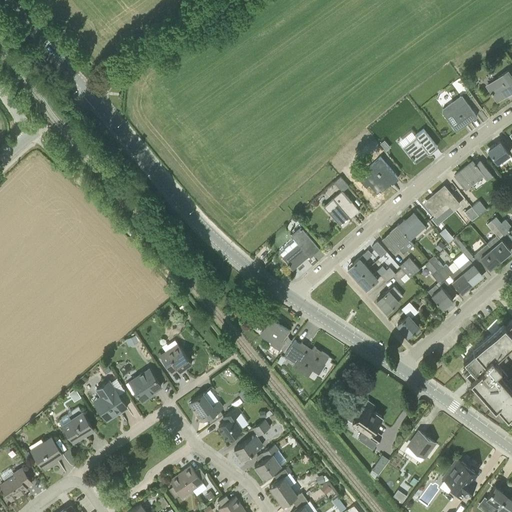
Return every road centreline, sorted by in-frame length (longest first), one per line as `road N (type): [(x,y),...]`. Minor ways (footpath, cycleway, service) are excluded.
road 1 (tertiary): [(291,298),(201,225),(88,91)]
road 2 (residential): [(291,298),(511,113)]
road 3 (residential): [(401,370),(511,272)]
road 4 (tertiary): [(511,448),(401,370)]
road 5 (tertiary): [(401,370),(291,298)]
road 6 (tertiary): [(88,91),(6,0)]
road 7 (residential): [(74,480),(168,407)]
